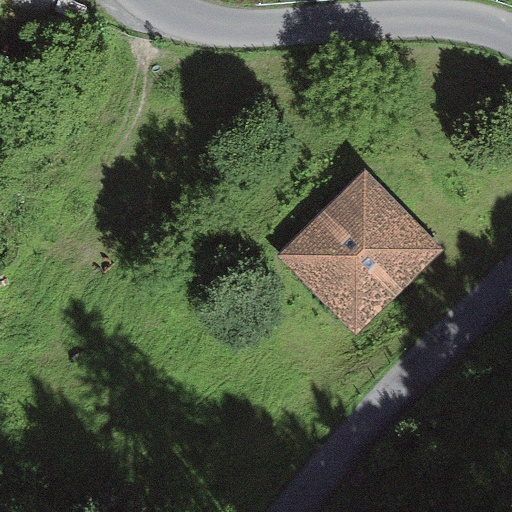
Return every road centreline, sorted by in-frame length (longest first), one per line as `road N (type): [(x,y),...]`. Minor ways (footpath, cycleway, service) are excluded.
road 1 (tertiary): [(511,26),(199,29),(141,0)]
road 2 (tertiary): [(294,511),(511,286)]
